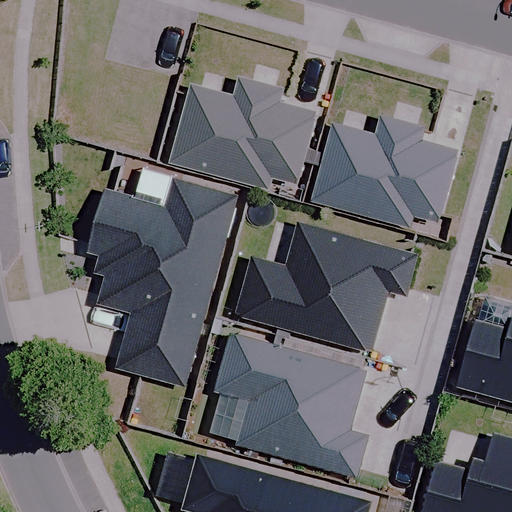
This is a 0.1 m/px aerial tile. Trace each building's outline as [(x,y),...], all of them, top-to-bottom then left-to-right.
[(189,87),(168,161),(266,189),(269,177),(292,184),(311,114),(275,104),(279,91),(237,79),(231,99),(189,87)] [(329,126),(308,199),(405,227),(409,213),(434,220),(453,152),(418,142),(421,129),(378,117),(372,138),(329,126)] [(162,208),(102,191),(88,241),(111,248),(106,268),(116,271),(109,297),(143,307),(125,370),(181,385),(234,199),(170,181),(162,208)] [(249,261),(234,315),(367,352),(384,292),(402,297),(412,258),(296,225),(283,271),(249,261)] [(473,322),(454,388),(511,403),(511,320),(509,319),(506,331),(473,322)] [(361,374),(228,336),(212,392),(247,402),(235,445),(352,478),(363,438),(345,433),(361,374)] [(511,511),(511,440),(490,435),(482,465),(468,462),(466,470),(433,461),(419,511),(511,511)] [(364,511),(366,507),(193,458),(179,508),(193,511),(364,511)]
